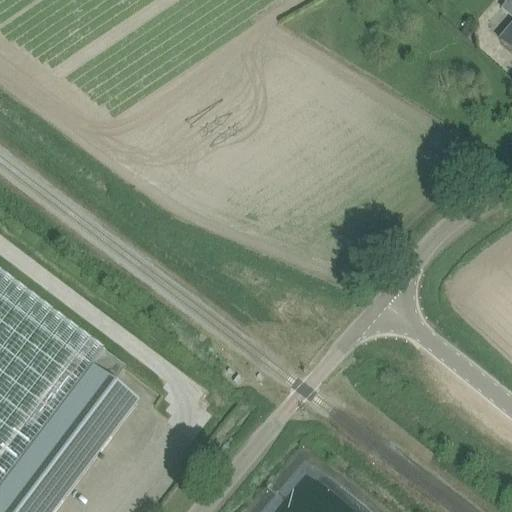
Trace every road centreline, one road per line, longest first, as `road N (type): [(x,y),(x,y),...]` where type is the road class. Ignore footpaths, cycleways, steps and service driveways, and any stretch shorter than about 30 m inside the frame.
road 1 (unclassified): [(201,511),(382,302)]
road 2 (unclassified): [(382,302),(446,229),(511,185)]
road 3 (unclassified): [(511,408),(382,302)]
